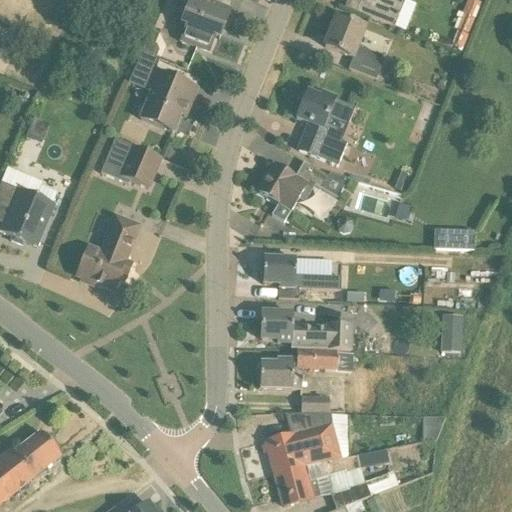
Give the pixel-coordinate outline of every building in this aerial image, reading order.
[(190,0),(181,27),(185,29),(180,44),(209,55),(213,45),(214,40),(219,42),(230,14),(229,13),(234,0),(190,0)] [(354,0),(360,2),(355,14),(394,29),(405,2),(399,0),(354,0)] [(458,32),(460,33),(460,34),(469,38),(481,5),(473,2),(468,18),(467,17),(463,16),(461,20),(462,21),(458,32)] [(325,50),(354,62),(358,63),(354,73),(376,82),(385,60),(358,49),(365,31),(337,20),(325,50)] [(142,54),(156,60),(159,53),(156,47),(155,47),(160,36),(151,32),(142,54)] [(185,120),(196,91),(154,74),(148,90),(153,92),(141,122),(173,135),(180,118),(185,120)] [(308,126),(303,140),(297,153),(337,170),(346,148),(322,138),(328,125),(347,132),(355,112),(334,104),(335,102),(321,96),(319,100),(307,95),(296,121),(308,126)] [(34,121),(27,136),(43,142),(49,127),(34,121)] [(161,161),(132,150),(116,143),(101,178),(128,189),(130,185),(148,192),(161,161)] [(275,169),(259,195),(291,214),(298,202),(299,203),(308,189),(295,181),(295,180),(275,168),(274,169),(275,169)] [(310,169),(302,181),(321,192),(328,180),(310,169)] [(55,207),(52,206),(57,195),(41,189),(36,200),(1,185),(0,186),(0,224),(3,226),(0,234),(0,235),(12,240),(11,244),(22,249),(24,245),(37,250),(55,207)] [(403,188),(397,186),(394,191),(400,194),(403,188)] [(354,230),(352,223),(346,220),(340,222),(336,227),(338,234),(344,237),(350,235),(354,230)] [(135,239),(111,230),(101,255),(88,251),(77,280),(82,282),(81,285),(93,289),(94,287),(113,294),(119,280),(126,283),(131,268),(125,265),(135,239)] [(434,233),(433,253),(473,255),(474,235),(434,233)] [(279,292),(312,293),(330,294),(330,281),(313,281),(313,277),(295,276),(296,262),(264,261),(263,287),(279,288),(279,292)] [(309,333),(293,332),(293,317),(262,316),(261,342),(277,343),(277,346),(291,346),(291,352),(326,353),(326,354),(350,355),(351,329),(327,329),(327,331),(309,330),(309,333)] [(460,356),(461,338),(442,337),(441,355),(460,356)] [(301,374),(337,375),(337,356),(296,355),(296,362),(276,362),(276,366),(260,366),(259,393),(300,393),(301,374)] [(337,356),(337,375),(353,375),(353,356),(337,356)] [(329,401),(301,400),(300,417),(329,417),(329,401)] [(275,477),(287,474),(302,470),(326,465),(341,462),(331,428),(331,418),(297,418),(302,435),(266,445),(275,477)] [(422,447),(436,445),(444,422),(423,421),(422,447)] [(12,451),(0,460),(0,507),(34,480),(34,479),(60,459),(42,435),(15,456),(12,451)] [(341,462),(326,465),(329,479),(345,474),(346,475),(360,472),(389,467),(386,453),(341,462)] [(315,483),(306,486),(302,470),(287,474),(275,477),(284,510),(320,500),(315,483)] [(365,486),(330,498),(334,511),(339,511),(344,510),(371,500),(365,486)]
